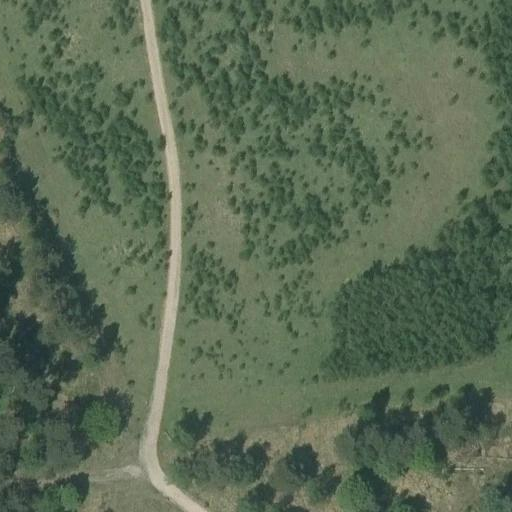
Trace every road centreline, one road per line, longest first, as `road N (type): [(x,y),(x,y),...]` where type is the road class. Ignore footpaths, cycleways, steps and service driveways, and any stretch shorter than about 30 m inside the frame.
road 1 (track): [(145,0),(172,229),(144,452),(147,472),(196,511)]
road 2 (track): [(0,490),(147,472)]
